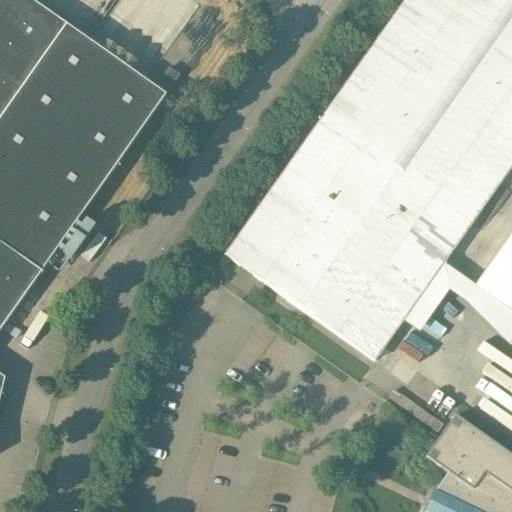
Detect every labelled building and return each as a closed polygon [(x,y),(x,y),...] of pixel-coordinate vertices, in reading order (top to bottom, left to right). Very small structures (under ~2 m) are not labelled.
[(0,0),(0,394),(3,380),(0,377),(0,330),(165,97),(26,0),(0,0)] [(511,0),(406,0),(225,257),(373,362),(511,165),(511,0)] [(154,66),(173,27),(158,20),(140,59),(154,66)] [(511,235),(476,287),(511,312),(511,235)] [(444,383),(471,404),(487,382),(460,362),(444,383)] [(425,459),(447,475),(434,493),(432,492),(422,511),(511,511),(511,458),(454,418),(425,459)]
